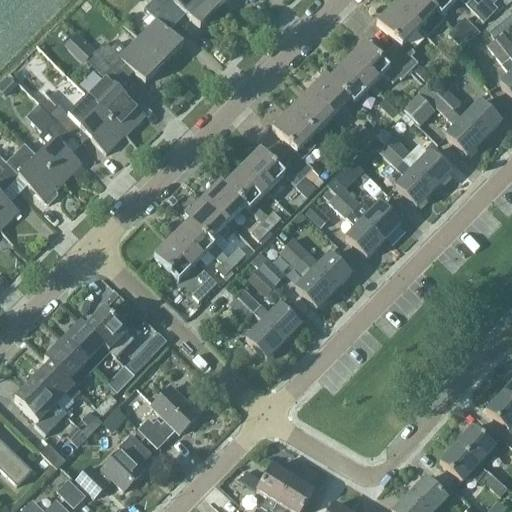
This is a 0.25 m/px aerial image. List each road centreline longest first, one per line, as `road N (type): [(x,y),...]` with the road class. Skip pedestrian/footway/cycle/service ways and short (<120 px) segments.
road 1 (residential): [(511,171),(266,419)]
road 2 (residential): [(96,245),(339,0)]
road 3 (residential): [(266,419),(373,479),(511,328)]
road 4 (residential): [(96,245),(266,419)]
road 5 (residential): [(0,343),(96,245)]
road 6 (residential): [(266,419),(173,511)]
